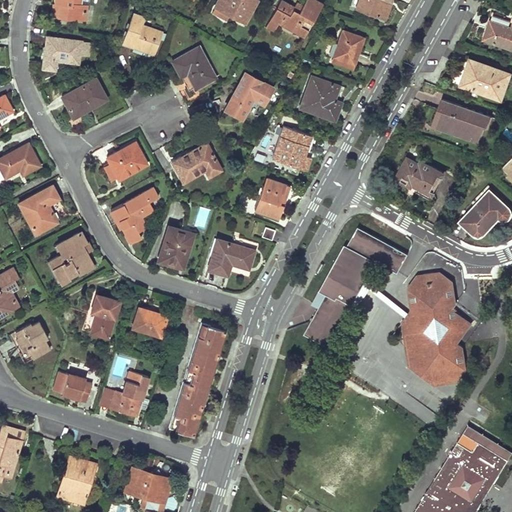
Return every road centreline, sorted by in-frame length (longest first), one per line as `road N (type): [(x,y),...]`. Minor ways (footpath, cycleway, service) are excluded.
road 1 (residential): [(254,310),(128,262),(106,240),(63,149)]
road 2 (residential): [(210,460),(54,409),(0,379)]
road 3 (residential): [(346,188),(451,0)]
road 4 (residential): [(429,0),(329,178)]
road 5 (residential): [(511,249),(468,255),(346,188)]
road 6 (residential): [(63,149),(21,62),(23,0)]
road 7 (residential): [(228,464),(274,314)]
road 8 (residential): [(254,310),(210,460)]
road 9 (residential): [(329,178),(254,310)]
road 10 (residential): [(274,314),(346,188)]
